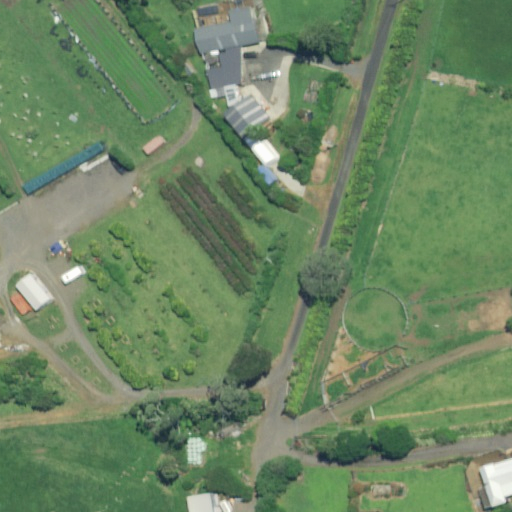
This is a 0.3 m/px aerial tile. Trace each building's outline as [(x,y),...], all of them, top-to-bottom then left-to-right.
[(221,3),(199,7),(201,19),(223,14),(221,3)] [(232,53),(224,54),(226,68),(210,71),(214,88),(212,88),(214,99),(229,96),(231,106),(243,104),(239,86),(253,83),(246,47),(273,42),(266,5),(236,10),(238,22),(202,29),(206,54),(231,49),(232,53)] [(276,117),(258,93),(230,114),(248,138),(276,117)] [(169,143),(165,137),(150,149),(154,155),(169,143)] [(35,273),(19,287),(40,312),(56,299),(35,273)] [(511,463),(492,470),(503,508),(511,505),(511,463)] [(221,511),(219,494),(195,498),(197,511),(221,511)]
